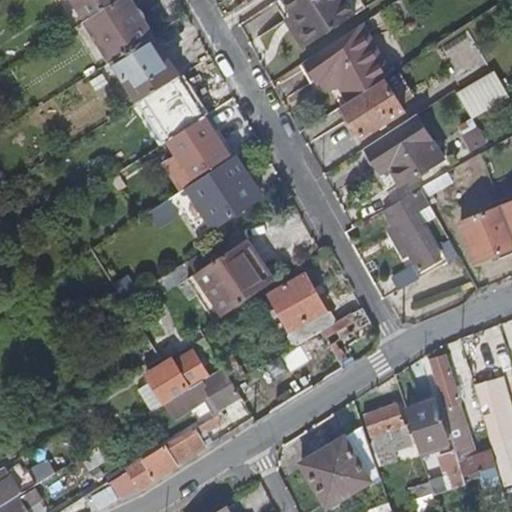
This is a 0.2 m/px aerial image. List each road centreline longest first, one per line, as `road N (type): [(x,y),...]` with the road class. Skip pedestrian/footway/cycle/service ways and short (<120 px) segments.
road 1 (residential): [(195,0),(403,349)]
road 2 (residential): [(137,511),(403,349)]
